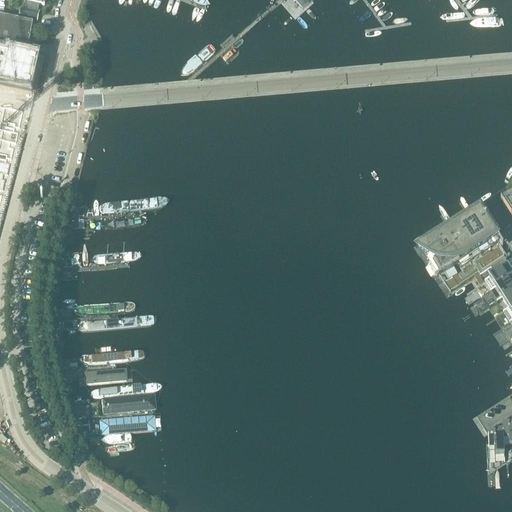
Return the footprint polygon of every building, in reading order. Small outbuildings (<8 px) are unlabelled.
[(45,0),(26,0),(25,7),(43,11),(44,6),(45,0)] [(19,19),(36,23),(39,12),(21,8),(19,19)] [(0,26),(0,44),(27,51),(29,41),(35,43),(38,32),(25,29),(24,32),(0,26)] [(0,80),(3,82),(2,85),(29,91),(35,63),(33,59),(9,54),(8,60),(0,58),(0,80)] [(165,58),(113,62),(114,75),(166,71),(165,58)] [(244,63),(212,66),(213,79),(245,76),(244,63)] [(0,206),(2,196),(0,195),(0,191),(3,192),(6,180),(1,179),(2,175),(8,176),(10,165),(6,164),(7,159),(11,160),(14,149),(10,148),(11,144),(16,145),(23,113),(23,111),(0,106),(0,206)] [(511,199),(502,205),(511,219),(511,199)] [(423,251),(439,277),(444,273),(448,279),(443,282),(450,293),(451,293),(450,292),(504,257),(504,255),(504,256),(505,255),(489,231),(490,231),(491,231),(481,214),(480,215),(481,215),(479,216),(478,214),(421,251),(422,251),(423,251)] [(483,283),(485,282),(491,292),(489,293),(490,293),(511,278),(511,274),(503,261),(503,262),(491,270),(494,275),(483,283)] [(496,303),(511,292),(511,278),(490,293),(495,290),(501,299),(496,303)] [(502,313),(503,313),(511,307),(511,292),(496,303),(502,300),(508,309),(502,313)] [(511,321),(509,323),(511,321),(511,307),(503,313),(503,314),(508,310),(511,315),(511,321)] [(511,425),(503,425),(503,447),(511,446),(511,417),(510,419),(511,425)] [(503,447),(503,425),(502,425),(502,424),(496,428),(497,434),(488,434),(489,461),(495,461),(495,456),(503,455),(504,464),(503,447)]
